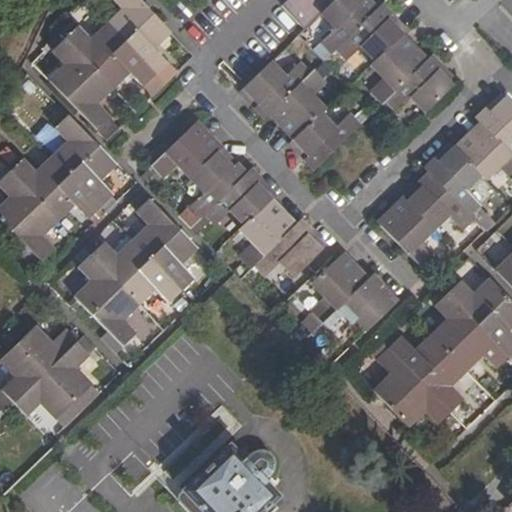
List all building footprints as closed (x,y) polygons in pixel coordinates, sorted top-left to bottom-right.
[(126,72),(140,86),(153,73),(165,61),(151,47),(168,31),(152,14),(137,0),(113,0),(123,10),(109,24),(91,42),(77,28),(65,40),(53,52),(66,66),(49,82),(65,98),(96,129),(108,116),(96,102),(110,88),(126,72)] [(321,13),(334,0),(292,0),(283,8),(304,30),(321,13)] [(375,12),(361,0),(334,0),(321,13),(337,28),(323,42),(334,52),(337,49),(347,59),(361,45),(376,60),(372,65),(387,80),(373,94),(383,104),(387,100),(397,110),(412,97),(425,111),(455,83),(431,59),(424,65),(399,39),(406,32),(381,7),(375,12)] [(43,76),(57,63),(46,51),(32,65),(43,76)] [(359,126),(349,116),(335,130),(321,114),(324,111),(310,95),(322,83),(312,71),(309,75),(299,64),(291,73),(276,57),(241,90),(240,91),(264,117),(268,114),(294,140),(289,144),(315,170),(359,126)] [(511,138),(511,137),(511,103),(501,93),(474,119),(478,124),(451,148),(447,145),(421,170),(425,174),(398,200),(375,222),(417,265),(426,255),(413,241),(426,228),(442,213),(455,226),(465,215),(462,212),(472,202),(459,188),(475,173),(479,177),(493,163),(506,176),(511,169),(511,138)] [(42,234),(56,221),(73,204),(87,217),(100,205),(111,194),(98,179),(113,164),(96,146),(68,117),(56,128),(69,141),(53,157),(35,174),(22,161),(9,173),(0,181),(0,185),(11,197),(0,208),(0,220),(10,230),(41,261),(55,247),(42,234)] [(239,228),(252,243),(240,256),(249,266),(252,263),(262,272),(276,260),(290,274),(319,247),(297,222),(294,225),(269,199),(272,195),(247,169),(244,173),(220,148),(195,122),(151,165),(161,175),(174,163),(189,178),(203,192),(190,205),(200,214),(204,210),(214,220),(227,209),(242,225),(239,228)] [(123,318),(137,304),(154,288),(167,301),(181,289),(193,277),(179,263),(194,247),(177,230),(149,200),(136,212),(149,226),(135,240),(117,257),(103,244),(91,256),(79,267),(92,282),(75,298),(90,314),(121,346),(135,332),(123,318)] [(511,255),(495,271),(511,288),(511,255)] [(324,317),(334,327),(346,315),(361,328),(391,300),(368,276),(363,281),(338,256),(306,285),(320,298),(308,311),(318,322),(324,317)] [(447,387),(464,370),(482,353),(495,366),(506,356),(511,349),(511,338),(505,331),(511,323),(511,303),(505,297),(489,280),(472,296),(459,284),(448,295),(436,306),(449,318),(431,335),(414,352),(401,339),(389,350),(379,360),(391,374),(373,391),(389,408),(407,425),(425,408),(438,422),(448,412),(460,401),(447,387)] [(39,401),(56,419),(73,403),(91,386),(73,368),(87,354),(75,342),(64,331),(51,345),(34,327),(17,344),(0,359),(0,360),(16,377),(2,391),(13,402),(26,414),(39,401)] [(355,370),(369,387),(384,374),(370,357),(355,370)] [(37,406),(26,415),(44,436),(55,427),(37,406)] [(261,511),(276,497),(264,484),(243,463),(230,449),(183,492),(202,511),(261,511)] [(243,463),(264,484),(274,472),(275,468),(274,460),(270,454),(263,451),(257,451),(243,463)]
